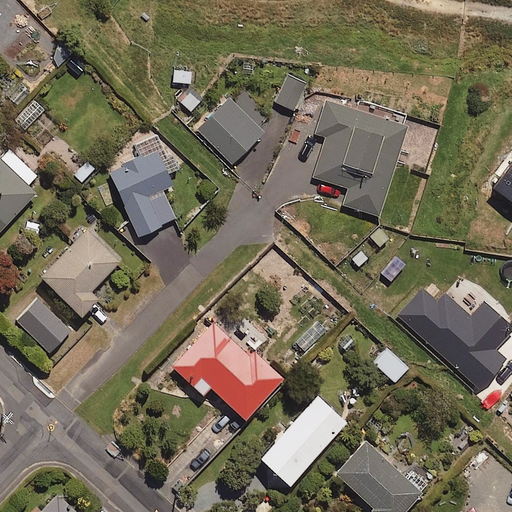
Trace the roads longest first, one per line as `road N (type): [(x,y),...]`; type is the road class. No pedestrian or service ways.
road 1 (residential): [(247,219),(55,417)]
road 2 (residential): [(155,511),(55,417)]
